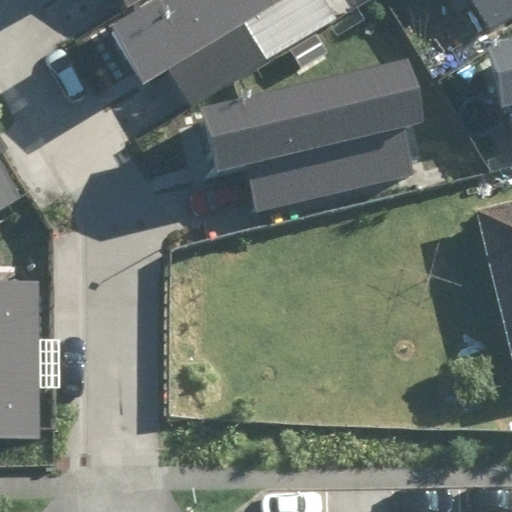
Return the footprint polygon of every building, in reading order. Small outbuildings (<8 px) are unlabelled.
[(324,0),(155,0),(104,32),(140,89),(168,72),(185,100),(330,9),(324,0)] [(511,0),(472,0),(487,23),(511,6),(511,0)] [(490,105),(508,100),(511,115),(511,38),(476,47),(490,105)] [(207,173),(248,163),(259,208),(407,172),(397,128),(414,124),(400,67),(193,116),(207,173)] [(0,165),(0,201),(16,191),(0,165)] [(511,197),(475,206),(511,354),(511,197)] [(0,444),(30,444),(29,286),(0,286),(0,444)]
